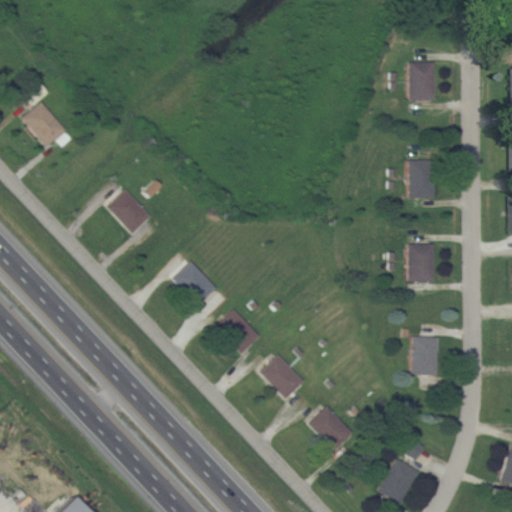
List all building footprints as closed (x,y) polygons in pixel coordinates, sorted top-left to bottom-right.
[(431,60),(405,60),(406,98),(431,98),(431,60)] [(43,145),(62,129),(38,100),(19,116),(43,145)] [(430,196),(430,159),(406,159),(405,196),(430,196)] [(147,215),(121,188),(103,205),(129,233),(147,215)] [(430,242),(404,243),(405,280),(431,279),(430,242)] [(195,304),(214,287),(188,259),(169,277),(195,304)] [(257,334),(231,307),(213,324),(239,351),(257,334)] [(434,374),(435,336),(409,335),(408,373),(434,374)] [(282,398),(300,380),(274,353),(256,371),(282,398)] [(350,432),(324,405),(306,422),(331,449),(350,432)] [(413,459),(420,445),(404,437),(397,450),(413,459)] [(497,479),(511,483),(511,444),(509,443),(497,479)] [(415,470),(393,457),(375,490),(397,503),(415,470)] [(87,511),(71,494),(51,511),(87,511)]
